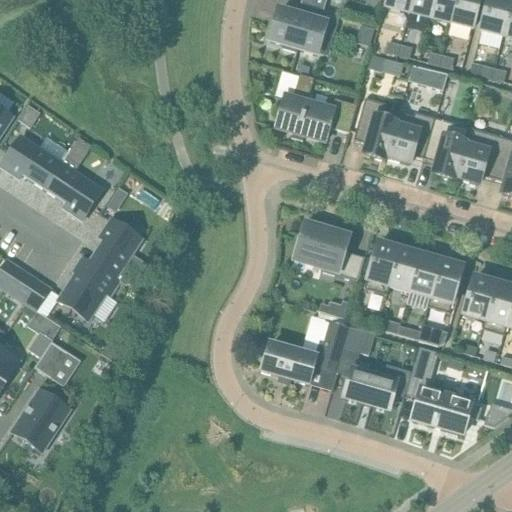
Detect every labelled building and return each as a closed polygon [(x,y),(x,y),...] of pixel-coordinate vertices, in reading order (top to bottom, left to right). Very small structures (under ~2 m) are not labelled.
[(301,0),(300,7),(323,14),(327,2),(340,5),(341,0),(301,0)] [(388,0),(386,10),(408,15),(411,0),(388,0)] [(411,0),(408,15),(429,20),(433,0),(411,0)] [(433,0),(429,20),(450,26),(456,0),(433,0)] [(456,0),(450,26),(472,31),(479,0),(456,0)] [(481,34),(478,46),(498,51),(501,39),(502,39),(511,2),(502,0),(488,0),(480,33),(481,34)] [(511,2),(502,39),(511,41),(511,2)] [(295,53),(315,59),(321,39),(333,42),(339,21),(301,9),(298,21),(278,15),(274,29),(272,29),(268,41),(271,42),(269,46),(283,50),(282,52),(294,56),(295,53)] [(356,45),(368,49),(372,33),(361,30),(356,45)] [(400,48),(388,45),(385,55),(397,58),(400,48)] [(409,61),(412,51),(400,48),(397,58),(409,61)] [(441,59),(429,56),(427,66),(439,69),(441,59)] [(371,58),(367,72),(381,75),(385,62),(371,58)] [(451,72),(453,62),(441,59),(439,69),(451,72)] [(299,66),(296,74),(307,77),(309,70),(299,66)] [(413,69),(408,85),(442,95),(447,78),(413,69)] [(494,72),(482,69),(479,79),(491,82),(494,72)] [(503,85),(505,75),(494,72),(491,82),(503,85)] [(275,130),(325,144),(329,130),(349,136),(356,108),(335,102),(331,114),(306,107),(313,81),(299,77),(292,103),(284,101),(275,130)] [(0,138),(12,121),(5,116),(13,105),(0,96),(0,138)] [(385,164),(386,161),(399,116),(385,112),(386,108),(365,102),(353,143),(365,147),(362,157),(385,164)] [(29,107),(20,121),(32,128),(41,115),(29,107)] [(413,120),(399,116),(386,161),(408,168),(411,159),(423,162),(435,122),(414,116),(413,120)] [(469,132),(435,122),(423,162),(435,165),(431,177),(454,184),(455,181),(469,132)] [(504,141),(469,132),(455,181),(478,187),(480,178),(492,182),(504,141)] [(21,140),(1,171),(18,182),(21,178),(44,193),(61,167),(65,161),(69,155),(46,140),(38,152),(21,140)] [(511,143),(504,141),(492,182),(504,185),(500,197),(511,200),(511,143)] [(61,167),(44,193),(67,208),(64,212),(81,224),(101,193),(74,175),(78,170),(65,161),(61,167)] [(120,192),(109,210),(115,213),(127,196),(120,192)] [(89,265),(88,266),(114,283),(115,283),(141,243),(111,223),(99,241),(104,244),(89,265)] [(350,239),(304,226),(295,256),(296,257),(296,256),(323,264),(320,274),(357,285),(365,260),(363,260),(363,261),(345,255),(350,239)] [(399,257),(400,253),(377,247),(364,292),(387,298),(389,290),(399,257)] [(399,257),(389,290),(409,295),(420,259),(407,255),(400,253),(399,257)] [(420,259),(409,295),(429,301),(430,301),(440,265),(421,259),(420,259)] [(60,300),(57,304),(88,324),(92,318),(104,325),(118,304),(110,298),(119,285),(115,283),(114,283),(88,266),(89,265),(82,261),(73,274),(76,276),(60,300)] [(6,263),(0,271),(0,277),(8,283),(9,283),(18,271),(6,263)] [(440,265),(430,301),(429,301),(426,310),(449,316),(462,271),(441,265),(440,265)] [(3,293),(15,300),(21,291),(31,297),(31,298),(40,285),(28,278),(18,271),(9,283),(8,283),(2,292),(3,293)] [(473,281),(463,318),(484,324),(494,287),(473,281)] [(51,293),(40,285),(31,298),(31,297),(24,307),(37,315),(51,293)] [(506,330),(511,309),(511,292),(494,287),(484,324),(481,332),(482,333),(504,339),(506,330)] [(329,304),(326,317),(346,323),(350,310),(329,304)] [(348,319),(347,323),(345,329),(359,333),(362,323),(348,319)] [(349,330),(325,324),(324,325),(328,326),(323,344),(319,343),(314,361),(298,357),(298,355),(288,352),(287,354),(269,348),(262,374),(279,379),(277,383),(290,386),(291,382),(308,387),(313,370),(336,376),(343,352),(349,331),(349,330)] [(398,337),(400,329),(400,328),(388,324),(385,334),(398,337)] [(447,335),(422,328),(418,343),(437,348),(444,345),(447,335)] [(412,333),(400,329),(398,337),(410,341),(412,333)] [(362,335),(349,331),(343,352),(356,356),(362,335)] [(39,336),(28,353),(40,361),(51,345),(51,344),(39,336)] [(40,361),(34,371),(50,382),(67,356),(51,345),(40,361)] [(117,352),(109,346),(102,356),(111,362),(117,352)] [(462,356),(474,359),(476,351),(465,347),(462,356)] [(419,350),(405,397),(418,401),(412,424),(446,434),(446,436),(456,439),(457,437),(462,438),(463,434),(465,434),(468,423),(466,423),(467,420),(478,423),(481,410),(453,403),(455,396),(439,392),(437,398),(424,394),(435,355),(419,350)] [(0,352),(0,393),(19,365),(0,352)] [(343,352),(336,376),(350,380),(344,401),(345,401),(346,401),(360,405),(359,407),(372,410),(372,409),(386,413),(388,413),(393,395),(396,396),(395,398),(404,401),(411,377),(385,370),(382,381),(380,381),(382,376),(369,372),(367,377),(354,373),(358,356),(356,356),(343,352)] [(483,362),(493,365),(495,356),(485,354),(483,362)] [(511,367),(511,361),(502,358),(500,366),(511,370),(511,367)] [(38,394),(11,435),(42,455),(69,414),(38,394)] [(507,419),(489,414),(488,414),(483,428),(494,431),(509,420),(507,419)]
